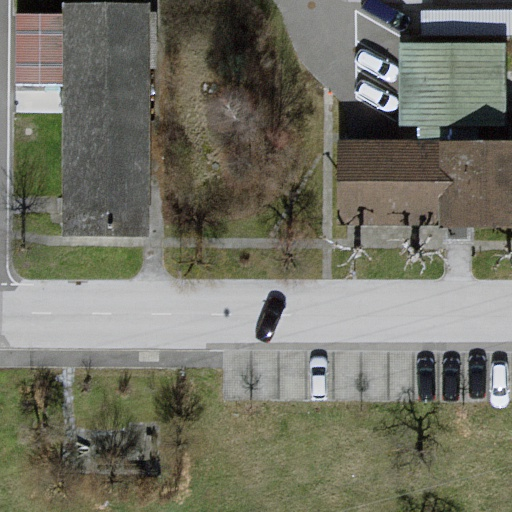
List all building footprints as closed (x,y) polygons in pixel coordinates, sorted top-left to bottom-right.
[(148,243),(152,12),(143,12),(67,11),(67,22),(66,93),(65,115),(64,198),(63,223),(63,235),(63,241),(148,243)] [(511,12),(422,12),(422,35),(503,36),(511,35),(511,12)] [(67,22),(18,21),(17,93),(66,93),(67,22)] [(503,50),(404,49),(403,131),(507,131),(507,71),(507,50),(503,50)] [(348,148),(341,148),(340,231),(445,232),(446,149),(348,148)] [(511,150),(450,150),(449,234),(511,234),(511,150)]
